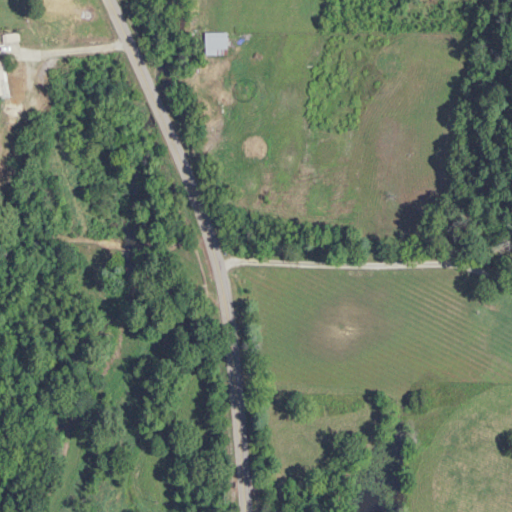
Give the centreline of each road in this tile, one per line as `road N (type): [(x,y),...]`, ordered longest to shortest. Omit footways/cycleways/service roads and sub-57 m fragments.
road 1 (residential): [(511,273),(91,256),(50,244),(14,220),(0,194)]
road 2 (tertiary): [(249,511),(218,249),(110,0)]
